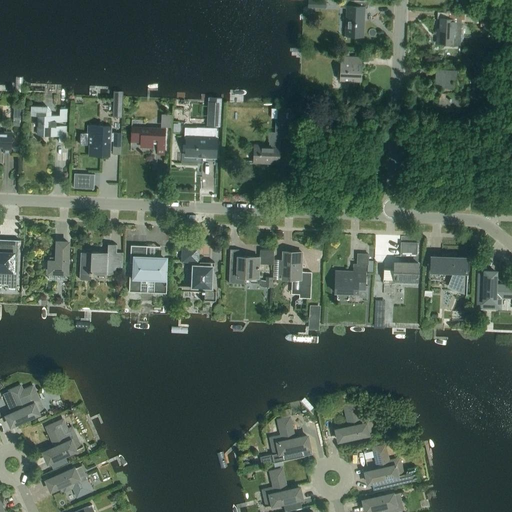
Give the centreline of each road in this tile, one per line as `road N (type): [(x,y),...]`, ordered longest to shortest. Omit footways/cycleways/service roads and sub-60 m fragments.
road 1 (unclassified): [(392,217),(0,201)]
road 2 (residential): [(392,217),(398,0)]
road 3 (unclassified): [(392,217),(478,220),(511,245)]
